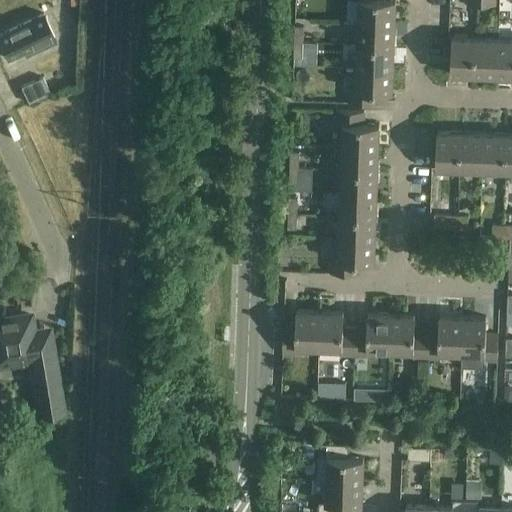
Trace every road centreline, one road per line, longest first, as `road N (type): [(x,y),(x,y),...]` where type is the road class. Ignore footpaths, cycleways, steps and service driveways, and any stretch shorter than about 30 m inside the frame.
road 1 (residential): [(247,385),(260,0)]
road 2 (unclassified): [(0,278),(39,267),(54,236),(0,119)]
road 3 (residential): [(396,286),(402,111),(416,93)]
road 4 (residential): [(247,385),(226,511)]
road 5 (residential): [(256,511),(247,385)]
